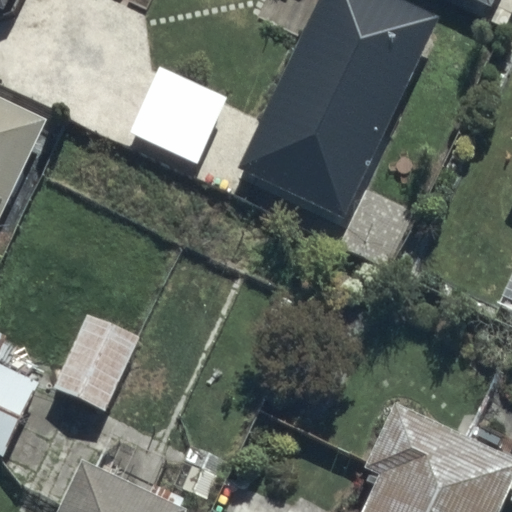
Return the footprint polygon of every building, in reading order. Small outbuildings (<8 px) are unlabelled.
[(0,0),(0,19),(3,21),(13,0),(0,0)] [(440,16),(406,0),(317,0),(238,168),(344,218),(440,16)] [(466,0),(489,12),(495,0),(466,0)] [(0,228),(46,133),(0,110),(0,228)] [(511,272),(494,311),(511,319),(511,272)] [(80,321),(47,396),(101,420),(135,346),(80,321)] [(0,461),(1,463),(35,387),(0,371),(0,461)] [(499,511),(511,485),(511,473),(510,473),(511,468),(511,446),(470,428),(463,444),(396,414),(367,479),(378,484),(365,511),(499,511)] [(165,511),(80,469),(58,511),(165,511)]
